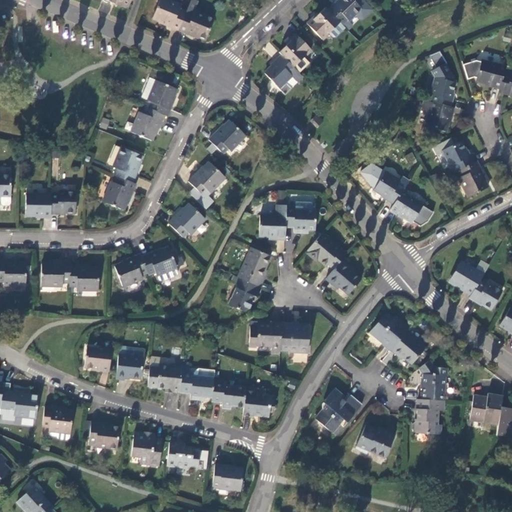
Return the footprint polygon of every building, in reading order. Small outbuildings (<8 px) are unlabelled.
[(103,0),(127,10),(129,6),(130,0),(103,0)] [(178,32),(186,13),(179,10),(180,7),(162,0),(160,0),(153,20),(164,25),(164,26),(178,32)] [(340,0),(335,6),(334,5),(328,10),(329,11),(340,23),(342,25),(348,31),(353,26),(349,21),(355,15),(359,20),(363,20),(373,10),(363,0),(340,0)] [(189,5),(186,13),(178,32),(192,38),(193,36),(206,41),(214,21),(194,13),(196,7),(189,5)] [(328,10),(326,8),(314,19),(313,18),(307,24),(322,40),(340,23),(329,11),(328,10)] [(291,41),(280,53),(282,56),(294,68),(311,51),(296,35),(291,40),(291,41)] [(269,43),(264,49),(272,56),(277,50),(269,43)] [(302,77),(296,70),(294,68),(282,56),(276,60),(277,62),(265,74),(280,89),(292,76),(297,82),(302,77)] [(481,63),(476,61),(463,66),(468,80),(474,78),(477,79),(476,82),(493,86),(493,87),(500,89),(504,73),(506,67),(483,61),(482,61),(481,63)] [(433,103),(451,108),(453,101),(452,100),(456,83),(452,82),(452,78),(448,64),(433,68),(436,79),(432,95),(434,96),(433,103)] [(511,76),(504,73),(500,89),(499,93),(506,95),(506,94),(511,95),(511,73),(511,74),(511,76)] [(148,102),(157,82),(151,79),(142,100),(148,102)] [(164,116),(168,117),(174,104),(172,103),(177,91),(157,82),(148,102),(151,103),(148,110),(164,116)] [(452,117),(453,109),(451,108),(433,103),(425,102),(423,110),(431,112),(427,128),(446,133),(451,116),(452,117)] [(148,110),(146,108),(143,114),(139,113),(131,133),(152,143),(157,130),(158,130),(164,116),(148,110)] [(323,122),(317,116),(310,122),(316,128),(323,122)] [(206,148),(211,153),(216,148),(222,154),(227,149),(230,151),(244,136),(228,121),(218,132),(216,131),(208,140),(211,144),(206,148)] [(460,171),(474,164),(470,157),(469,158),(460,142),(443,151),(451,166),(453,166),(456,173),(460,171)] [(116,169),(112,176),(116,177),(132,184),(139,169),(137,168),(142,157),(121,148),(113,167),(116,169)] [(485,176),(478,162),(474,164),(460,171),(463,177),(460,179),(469,198),(488,188),(482,177),(485,176)] [(226,179),(211,163),(201,174),(200,172),(190,183),(204,197),(209,192),(212,194),(226,179)] [(402,193),(405,189),(398,185),(400,183),(384,174),(374,191),(388,200),(388,201),(394,206),(402,194),(402,193)] [(0,196),(0,197),(10,197),(10,175),(0,175),(0,196)] [(130,199),(136,185),(132,184),(116,177),(114,183),(110,181),(102,203),(122,211),(128,199),(130,199)] [(57,195),(50,195),(50,196),(50,214),(58,214),(57,212),(75,213),(75,193),(57,193),(57,195)] [(423,207),(402,193),(402,194),(394,206),(390,212),(397,216),(398,215),(412,224),(413,223),(420,228),(427,223),(433,214),(422,207),(423,207)] [(42,218),(50,218),(50,214),(50,196),(25,195),(24,215),(42,216),(42,218)] [(10,197),(0,197),(0,205),(2,207),(8,207),(10,205),(10,197)] [(205,220),(189,205),(181,214),(180,213),(169,225),(183,238),(188,233),(190,236),(205,220)] [(285,217),(285,229),(293,230),(293,234),(302,234),(302,231),(313,231),(314,211),(294,211),(294,208),(285,208),(285,217)] [(275,241),(285,241),(285,229),(285,217),(259,217),(258,237),(275,238),(275,241)] [(327,243),(329,241),(320,234),(319,236),(327,243)] [(342,260),(346,255),(329,241),(327,243),(319,236),(306,252),(308,253),(307,255),(314,261),(316,259),(326,268),(328,265),(333,270),(342,260)] [(147,273),(148,275),(155,273),(156,276),(157,276),(159,281),(161,282),(176,275),(178,273),(175,268),(183,265),(180,257),(175,259),(172,260),(169,253),(167,247),(156,251),(155,249),(140,255),(147,273)] [(261,279),(270,257),(250,248),(237,278),(239,279),(260,288),(263,280),(261,279)] [(140,255),(140,254),(125,259),(126,260),(114,265),(123,287),(142,279),(141,276),(147,273),(140,255)] [(333,270),(326,280),(334,286),(336,284),(349,295),(362,280),(353,272),(354,270),(342,260),(333,270)] [(13,261),(0,261),(0,282),(3,282),(3,286),(25,286),(26,263),(13,262),(13,261)] [(70,267),(70,263),(54,263),(54,265),(42,264),(41,287),(63,288),(63,284),(70,284),(70,267)] [(480,281),(483,277),(461,264),(451,281),(465,290),(465,292),(471,296),(480,281)] [(70,284),(70,288),(76,288),(76,291),(98,292),(98,268),(86,268),(86,266),(70,267),(70,284)] [(237,285),(239,279),(237,278),(233,276),(230,282),(237,285)] [(257,298),(261,288),(260,288),(239,279),(237,285),(235,288),(236,289),(232,299),(235,301),(232,308),(245,313),(249,311),(252,306),(251,302),(254,296),(257,298)] [(471,296),(469,299),(476,303),(477,301),(491,311),(502,293),(486,283),(485,285),(480,281),(471,296)] [(511,308),(500,325),(511,332),(511,308)] [(370,334),(390,351),(406,332),(408,330),(393,318),(392,320),(385,315),(370,334)] [(281,351),(282,323),(274,323),(273,326),(268,326),(268,323),(258,323),(258,328),(250,328),(249,343),(257,343),(257,347),(271,347),(272,354),(280,354),(281,351)] [(292,324),(282,323),(281,351),(290,351),(290,352),(308,353),(309,326),(298,326),(298,327),(292,328),(292,324)] [(406,332),(417,341),(422,335),(411,326),(408,330),(406,332)] [(406,332),(390,351),(397,357),(399,354),(411,364),(424,350),(415,343),(417,341),(406,332)] [(109,372),(111,350),(86,347),(84,367),(101,370),(101,371),(109,372)] [(125,356),(118,355),(116,379),(125,381),(125,377),(141,379),(144,349),(126,347),(125,356)] [(387,364),(392,353),(386,350),(381,361),(387,364)] [(180,393),(182,371),(183,360),(176,359),(175,366),(159,365),(158,368),(150,367),(148,387),(166,390),(167,386),(173,388),(172,392),(180,393)] [(420,393),(420,400),(441,401),(441,392),(443,391),(444,374),(445,375),(446,368),(433,368),(429,362),(419,369),(423,375),(422,392),(420,393)] [(198,369),(194,373),(182,371),(180,393),(191,395),(191,399),(199,401),(200,397),(212,399),(214,381),(215,371),(198,369)] [(226,383),(214,381),(212,399),(211,402),(223,403),(222,408),(231,409),(232,406),(244,408),(246,391),(246,388),(226,386),(226,383)] [(351,396),(346,402),(344,404),(340,401),(342,399),(344,397),(334,389),(323,401),(323,404),(326,406),(315,420),(323,427),(327,427),(333,432),(340,425),(343,428),(362,405),(351,396)] [(244,408),(243,416),(255,417),(255,416),(269,418),(270,408),(274,408),(275,398),(258,395),(258,393),(246,391),(244,408)] [(36,419),(38,397),(25,396),(25,394),(10,393),(7,413),(14,414),(14,416),(36,419)] [(499,424),(501,408),(503,396),(487,394),(487,397),(474,395),(470,420),(499,424)] [(420,400),(417,400),(416,421),(412,425),(412,430),(415,434),(437,435),(440,435),(441,426),(438,426),(438,411),(445,411),(445,401),(441,401),(420,400)] [(44,407),(43,428),(49,429),(49,431),(57,432),(70,433),(72,412),(60,410),(60,409),(44,407)] [(499,424),(497,435),(511,437),(511,409),(501,408),(499,424)] [(116,450),(119,428),(106,427),(106,425),(91,423),(88,443),(95,444),(95,447),(116,450)] [(394,436),(386,432),(384,437),(375,434),(376,432),(364,427),(355,449),(366,454),(368,451),(384,459),(394,436)] [(384,437),(386,432),(378,428),(376,432),(375,434),(384,437)] [(70,438),(70,433),(57,432),(56,437),(59,440),(67,441),(70,438)] [(162,440),(155,439),(144,438),(144,435),(134,434),(132,459),(141,460),(141,461),(151,462),(151,466),(159,467),(162,440)] [(170,442),(167,467),(190,469),(191,466),(198,467),(199,453),(193,453),(193,447),(185,447),(177,446),(177,443),(170,442)] [(0,480),(11,470),(6,464),(8,461),(2,454),(0,456),(0,480)] [(241,491),(244,469),(231,468),(231,466),(215,465),(213,488),(241,491)] [(49,511),(53,509),(54,508),(33,486),(17,501),(24,508),(25,507),(29,511),(49,511)]
